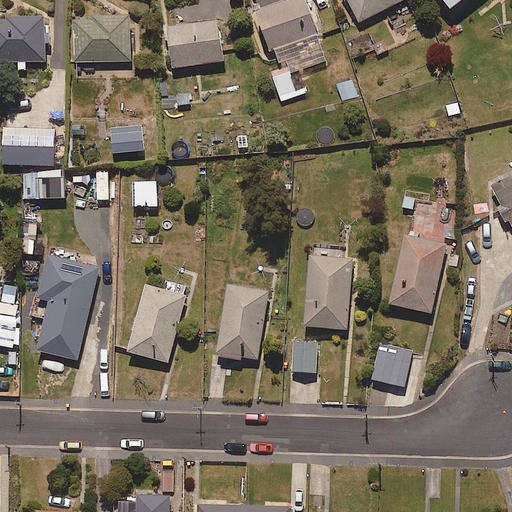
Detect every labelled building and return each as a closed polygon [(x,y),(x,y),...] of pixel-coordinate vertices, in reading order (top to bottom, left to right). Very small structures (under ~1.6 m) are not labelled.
[(413,12),(407,0),(345,0),(358,26),(385,12),(391,23),(413,12)] [(468,0),(437,0),(450,15),(468,0)] [(326,63),(304,1),(256,18),(271,61),(284,57),(290,76),(326,63)] [(134,16),(101,16),(78,24),(78,63),(135,63),(134,16)] [(49,20),(0,21),(0,63),(21,63),(21,73),(29,73),(29,63),(50,63),(49,20)] [(229,63),(224,24),(173,30),(178,69),(229,63)] [(376,44),(371,30),(345,40),(354,62),(391,48),(388,40),(376,44)] [(298,74),(274,83),(282,103),(305,94),(298,74)] [(194,92),(175,93),(176,107),(194,107),(194,92)] [(145,129),(114,131),(116,154),(146,152),(145,129)] [(57,130),(7,130),(6,166),(56,167),(57,130)] [(58,175),(41,174),(41,191),(58,191),(58,175)] [(89,177),(73,177),(72,210),(88,211),(89,177)] [(511,179),(491,190),(511,230),(511,179)] [(419,193),(404,190),(401,208),(417,210),(419,193)] [(447,247),(405,238),(389,307),(431,316),(447,247)] [(102,269),(51,257),(40,302),(52,304),(41,353),(80,362),(102,269)] [(348,333),(352,262),(309,259),(305,330),(348,333)] [(191,288),(151,278),(131,354),(171,365),(191,288)] [(271,294),(232,288),(221,358),(261,364),(271,294)] [(316,345),(293,346),(295,376),(318,375),(316,345)] [(412,351),(383,345),(376,384),(404,390),(412,351)] [(172,511),(172,497),(141,497),(141,511),(172,511)]
